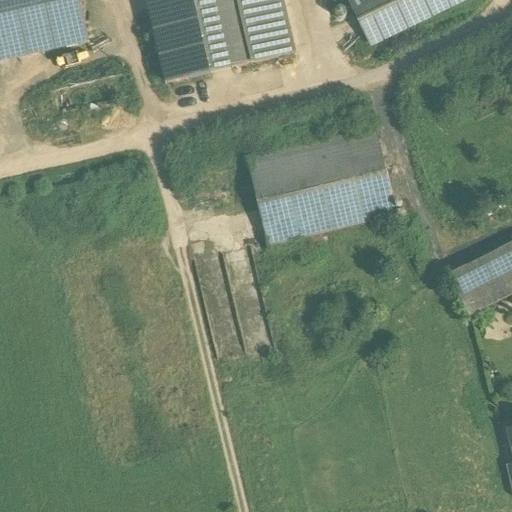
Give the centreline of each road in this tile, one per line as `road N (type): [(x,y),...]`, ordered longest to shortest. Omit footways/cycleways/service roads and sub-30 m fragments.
road 1 (track): [(154,139),(243,511)]
road 2 (unknown): [(407,64),(445,208),(476,234),(511,237)]
road 3 (track): [(123,0),(154,139)]
